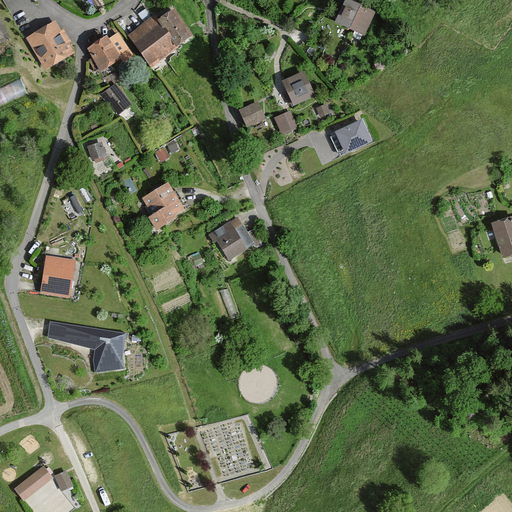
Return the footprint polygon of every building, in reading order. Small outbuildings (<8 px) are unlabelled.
[(374,15),(346,3),(336,25),(364,37),(374,15)] [(173,8),(130,36),(158,78),(173,68),(167,58),(194,41),(173,8)] [(0,59),(1,59),(0,56),(0,44),(11,39),(0,16),(0,59)] [(55,25),(29,40),(46,69),(72,54),(55,25)] [(106,37),(86,50),(101,72),(116,63),(121,71),(136,60),(119,34),(109,41),(106,37)] [(304,75),(283,84),(294,106),(314,97),(304,75)] [(0,86),(0,102),(28,92),(23,78),(0,86)] [(133,108),(116,84),(102,95),(119,118),(133,108)] [(265,119),(257,104),(240,113),(247,128),(265,119)] [(327,105),(317,109),(321,120),(332,116),(327,105)] [(290,114),(276,120),(283,134),(297,128),(290,114)] [(371,143),(361,123),(336,136),(346,156),(371,143)] [(99,141),(87,147),(93,161),(106,156),(99,141)] [(167,183),(141,198),(157,224),(183,209),(167,183)] [(511,217),(492,224),(502,260),(511,256),(511,217)] [(247,250),(229,221),(210,232),(228,261),(247,250)] [(74,263),(48,259),(43,293),(69,297),(74,263)] [(124,331),(50,319),(48,341),(94,350),(95,373),(123,369),(120,354),(124,331)] [(42,466),(13,488),(23,501),(52,478),(42,466)] [(65,471),(54,475),(60,492),(72,487),(65,471)]
